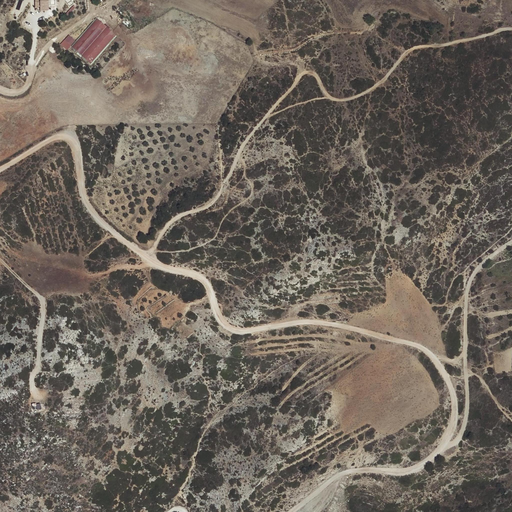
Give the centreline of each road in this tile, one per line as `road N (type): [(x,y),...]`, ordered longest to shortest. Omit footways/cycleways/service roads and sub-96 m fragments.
road 1 (track): [(290,511),(345,473),(403,470),(438,453),(454,415),(433,358),(418,345),(314,321),(229,327),(202,279),(149,260),(91,211),(69,139),(56,137),(0,170)]
road 2 (track): [(149,260),(174,219),(219,193),(243,144),(300,75),(314,74),(328,96),(346,99),(373,88),(409,50),(511,29)]
road 3 (track): [(438,453),(464,425),(470,278),(511,240)]
road 4 (track): [(0,257),(44,301),(34,390)]
